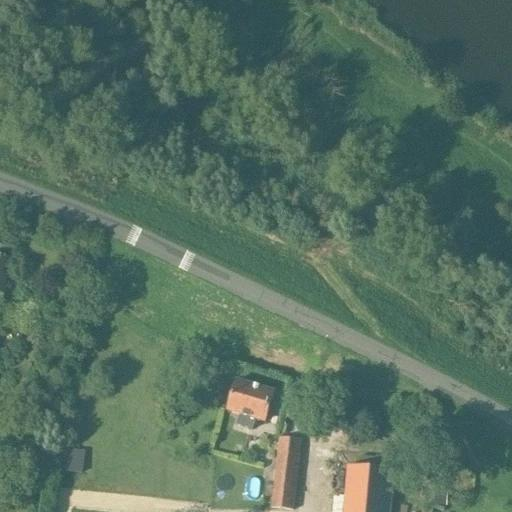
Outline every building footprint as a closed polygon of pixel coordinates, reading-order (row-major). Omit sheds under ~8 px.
[(140,228),(132,248),(177,266),(186,245),(140,228)] [(0,302),(2,294),(9,260),(0,257),(0,302)] [(253,431),(256,420),(265,423),(274,392),(236,381),(227,412),(239,415),(236,426),(253,431)] [(271,508),(293,510),(302,441),(279,438),(271,508)] [(63,471),(81,472),(82,450),(64,449),(63,471)] [(342,511),(391,511),(394,471),(347,467),(342,511)]
